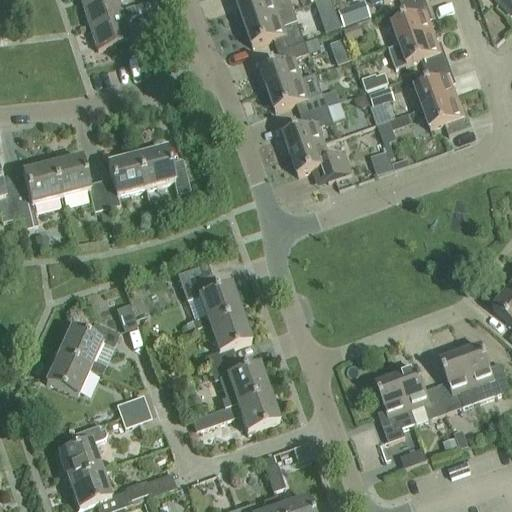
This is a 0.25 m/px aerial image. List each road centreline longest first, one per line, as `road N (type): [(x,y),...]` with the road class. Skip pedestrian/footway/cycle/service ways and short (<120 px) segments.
road 1 (residential): [(276,236),(511,151)]
road 2 (residential): [(0,115),(89,104),(210,70)]
road 3 (residential): [(276,236),(226,90),(210,70)]
road 4 (residential): [(308,361),(467,305)]
road 5 (residential): [(364,511),(308,361)]
road 6 (residential): [(308,361),(283,293),(276,236)]
